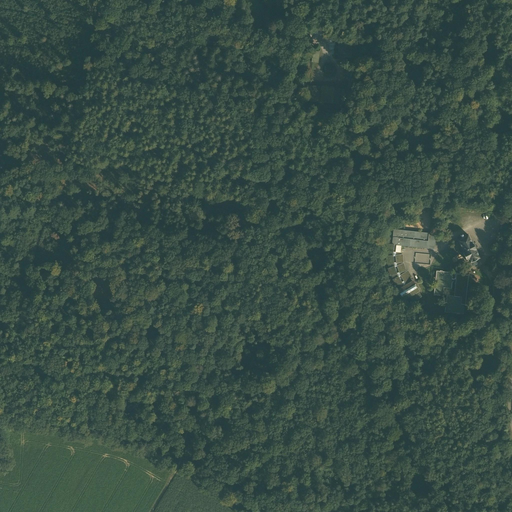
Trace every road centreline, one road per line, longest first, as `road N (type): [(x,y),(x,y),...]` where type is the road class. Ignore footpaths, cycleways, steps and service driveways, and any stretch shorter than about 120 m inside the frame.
road 1 (unknown): [(128,234),(167,245),(204,285),(208,305),(186,397),(194,465),(260,500),(314,511)]
road 2 (track): [(254,181),(436,489)]
road 3 (track): [(0,275),(21,276),(48,218),(233,257)]
road 4 (track): [(152,511),(181,449),(233,257)]
road 5 (unknown): [(128,234),(140,204),(164,192),(179,169),(173,43),(196,0)]
road 6 (track): [(254,181),(509,210)]
road 7 (track): [(254,181),(293,40)]
